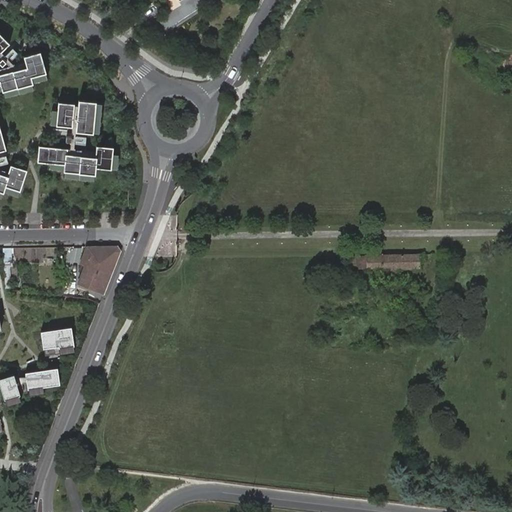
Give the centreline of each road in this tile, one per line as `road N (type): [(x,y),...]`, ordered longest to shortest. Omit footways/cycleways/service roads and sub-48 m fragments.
road 1 (tertiary): [(47,471),(141,235)]
road 2 (residential): [(160,511),(201,490),(395,511)]
road 3 (tertiary): [(35,0),(91,31),(156,93)]
road 4 (residential): [(0,236),(141,235)]
road 5 (tertiary): [(203,99),(231,72),(271,0)]
